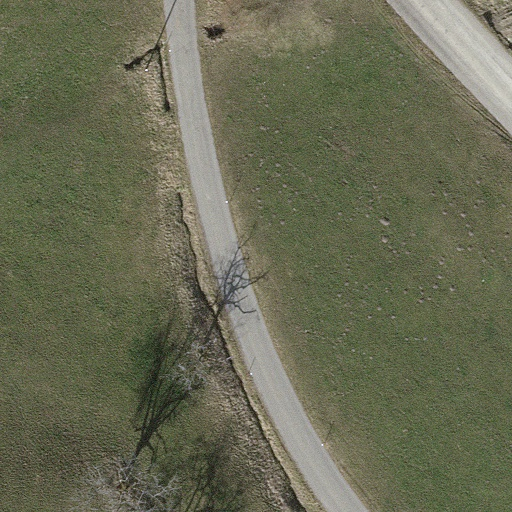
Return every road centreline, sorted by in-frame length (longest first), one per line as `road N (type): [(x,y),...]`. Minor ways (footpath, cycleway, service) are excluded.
road 1 (unclassified): [(188,0),(213,200),(253,330),(325,481),(351,511)]
road 2 (tertiary): [(417,0),(511,105)]
